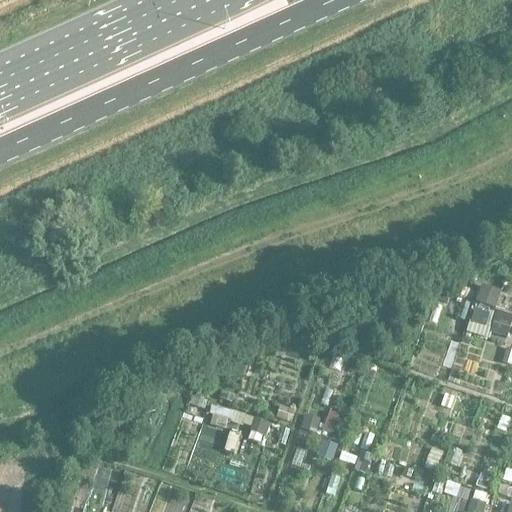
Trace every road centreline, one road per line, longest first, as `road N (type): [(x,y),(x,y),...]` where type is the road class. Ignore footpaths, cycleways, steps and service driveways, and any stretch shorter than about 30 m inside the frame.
road 1 (trunk): [(0,151),(335,0)]
road 2 (trunk): [(169,0),(0,77)]
